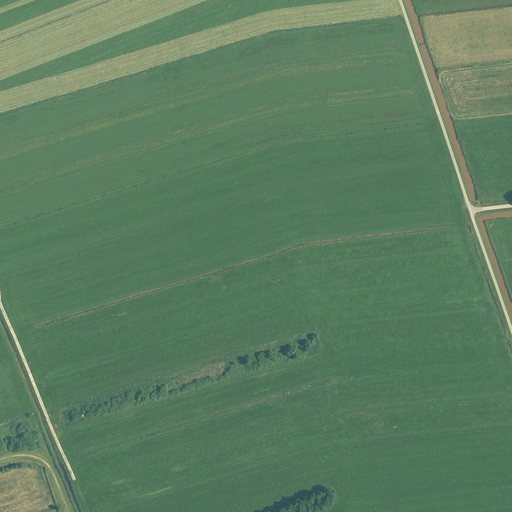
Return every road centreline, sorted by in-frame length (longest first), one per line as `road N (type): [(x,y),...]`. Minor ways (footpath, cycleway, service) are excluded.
road 1 (unclassified): [(469,210),(398,0)]
road 2 (unclassified): [(511,334),(469,210)]
